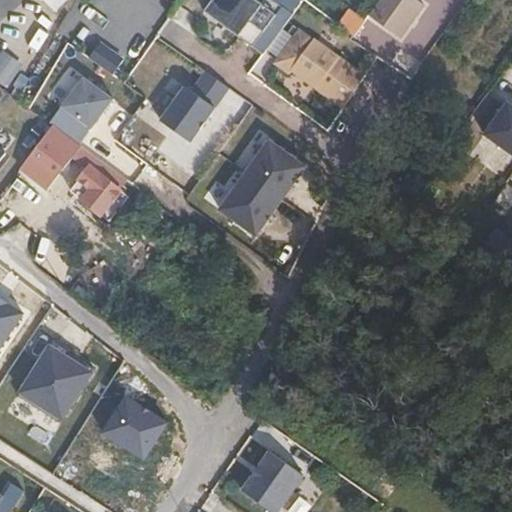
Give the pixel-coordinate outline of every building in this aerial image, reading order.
[(264,57),(304,2),(300,0),(269,0),(264,6),(255,0),(217,0),(208,14),(264,57)] [(416,0),(378,0),(368,14),(401,37),(424,5),(416,0)] [(141,62),(152,33),(138,27),(127,57),(141,62)] [(345,111),(364,81),(301,33),(277,65),(292,77),(294,73),(345,111)] [(124,61),(101,44),(91,58),(114,75),(124,61)] [(3,51),(0,55),(0,83),(9,90),(26,66),(3,51)] [(115,100),(85,78),(64,108),(93,129),(115,100)] [(191,144),(215,110),(186,88),(162,122),(191,144)] [(511,153),(511,104),(506,100),(484,133),(511,153)] [(73,192),(102,216),(121,191),(119,189),(125,180),(54,126),(40,145),(76,174),(84,162),(91,168),(73,192)] [(254,240),(303,171),(270,145),(245,177),(218,212),(254,240)] [(0,149),(0,167),(9,156),(0,149)] [(0,358),(1,359),(17,332),(0,321),(0,315),(3,311),(0,309),(0,358)] [(29,340),(17,332),(1,359),(13,367),(29,340)] [(91,372),(47,345),(16,394),(60,421),(91,372)] [(168,422),(125,395),(101,433),(144,460),(168,422)] [(239,462),(253,469),(265,445),(274,449),(279,437),(256,426),(239,462)] [(82,489),(96,466),(67,448),(53,471),(82,489)] [(278,511),(303,476),(269,452),(242,491),(272,511),(278,511)]
